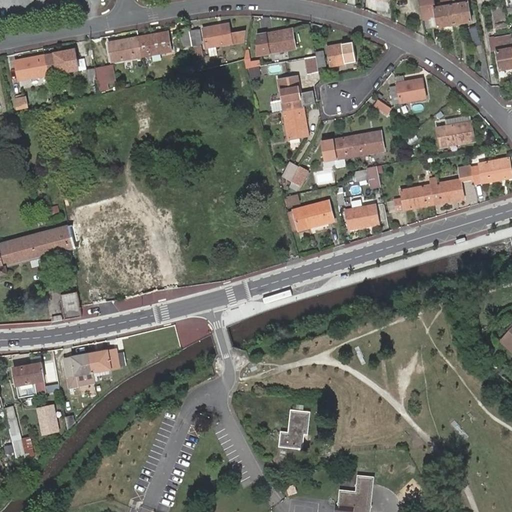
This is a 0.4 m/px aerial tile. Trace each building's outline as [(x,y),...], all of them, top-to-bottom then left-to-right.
[(438,27),(455,24),(451,5),(450,0),(441,0),(442,7),(434,8),(432,0),(418,0),(422,19),(436,16),(438,27)] [(451,5),(455,24),(471,22),(468,2),(451,5)] [(230,24),(204,29),(207,48),(233,43),(242,42),(245,32),(231,34),(230,24)] [(182,47),(193,46),(191,31),(190,27),(180,29),(182,47)] [(193,46),(198,45),(201,44),(199,30),(191,31),(193,46)] [(139,37),(142,56),(172,51),(169,31),(139,37)] [(283,34),(282,31),(267,33),(270,53),(296,48),(293,32),(283,34)] [(113,62),(142,56),(139,37),(110,42),(113,62)] [(354,42),(328,47),(331,66),(357,61),(354,42)] [(500,71),(511,68),(511,48),(497,51),(500,71)] [(46,55),(49,74),(79,69),(75,50),(46,55)] [(316,53),(317,56),(319,68),(328,67),(325,51),(316,53)] [(20,80),(49,74),(46,55),(16,61),(20,80)] [(317,56),(305,59),(308,74),(320,72),(319,68),(317,56)] [(220,58),(202,62),(203,70),(221,65),(220,58)] [(112,64),(104,66),(107,79),(99,80),(100,92),(109,90),(108,84),(116,83),(112,64)] [(195,65),(181,68),(182,74),(196,71),(195,65)] [(96,67),(99,80),(107,79),(104,66),(96,67)] [(87,68),(90,83),(98,81),(95,67),(87,68)] [(268,68),(249,71),(251,78),(269,74),(268,68)] [(279,80),(284,109),(303,106),(298,76),(279,80)] [(412,84),(412,81),(404,83),(396,84),(397,88),(399,103),(425,99),(422,83),(422,82),(412,84)] [(399,103),(397,88),(390,89),(392,104),(399,103)] [(383,89),(379,94),(384,98),(388,93),(383,89)] [(25,97),(17,99),(19,111),(27,109),(25,97)] [(145,100),(131,104),(135,119),(149,115),(145,100)] [(392,108),(378,100),(376,106),(389,114),(392,108)] [(303,106),(284,109),(284,110),(290,140),(309,136),(303,106)] [(446,126),(461,123),(471,121),(470,117),(445,121),(446,126)] [(461,123),(446,126),(437,127),(440,147),(474,141),(472,126),(462,127),(461,123)] [(381,131),(351,137),(354,156),(384,151),(381,131)] [(354,156),(351,137),(321,141),(324,161),(354,156)] [(473,181),(474,185),(482,184),(483,185),(511,178),(511,177),(508,158),(478,164),(479,165),(471,167),(473,181)] [(284,179),(292,183),(300,169),(292,164),(284,179)] [(372,187),(380,185),(377,165),(367,167),(372,187)] [(431,186),(434,205),(464,200),(461,183),(473,181),(471,167),(470,166),(458,168),(460,180),(439,184),(438,178),(429,179),(431,186)] [(300,169),(292,183),(300,188),(308,173),(300,169)] [(396,212),(434,205),(431,186),(429,179),(421,181),(422,188),(402,192),(403,199),(394,200),(396,212)] [(298,196),(285,198),(287,205),(300,202),(298,196)] [(294,211),(301,232),(333,222),(328,201),(294,211)] [(351,204),(352,210),(365,208),(364,202),(351,204)] [(346,212),(349,230),(379,225),(376,206),(365,208),(346,212)] [(112,240),(127,298),(159,290),(137,208),(99,218),(98,214),(92,216),(94,220),(70,226),(70,227),(75,249),(76,249),(112,240)] [(287,213),(293,233),(301,232),(294,211),(293,211),(287,213)] [(7,268),(75,249),(70,227),(70,226),(0,244),(0,272),(1,275),(8,274),(7,268)] [(60,293),(65,320),(83,317),(82,311),(81,307),(79,292),(79,290),(60,293)] [(511,352),(511,327),(500,342),(511,352)] [(116,348),(91,353),(94,369),(110,367),(118,365),(117,354),(116,348)] [(117,354),(118,365),(128,363),(126,352),(117,354)] [(94,369),(91,353),(66,357),(69,374),(77,373),(79,384),(96,380),(94,369)] [(48,392),(42,363),(25,366),(25,367),(16,369),(18,385),(36,382),(39,395),(48,392)] [(94,369),(96,377),(112,374),(110,367),(94,369)] [(77,373),(69,374),(71,385),(79,384),(77,373)] [(13,406),(5,408),(18,459),(26,457),(22,441),(13,406)] [(55,406),(38,409),(43,436),(60,432),(55,406)] [(284,434),(283,439),(289,447),(287,447),(306,449),(307,435),(311,435),(314,412),(293,410),(292,426),(294,426),(293,435),(291,435),(284,434)] [(67,413),(69,427),(77,419),(75,412),(67,413)] [(31,439),(22,441),(26,457),(35,455),(31,439)] [(373,511),(375,500),(377,479),(360,477),(359,491),(359,493),(342,492),(341,507),(340,511),(373,511)]
